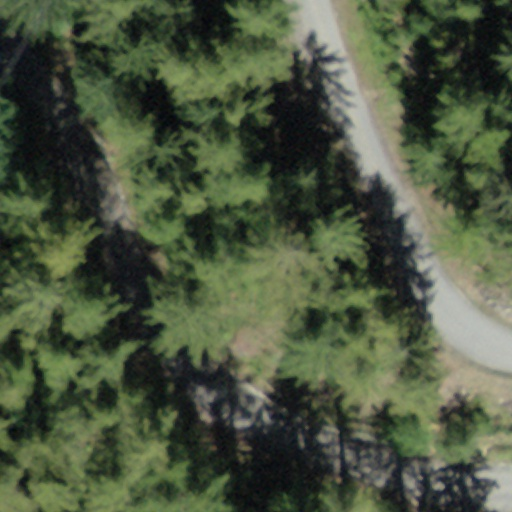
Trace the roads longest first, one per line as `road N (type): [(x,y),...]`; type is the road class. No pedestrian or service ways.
road 1 (unclassified): [(0,58),(54,112),(149,293),(296,459),(511,493)]
road 2 (unclassified): [(511,360),(442,328),(355,136),(308,0)]
